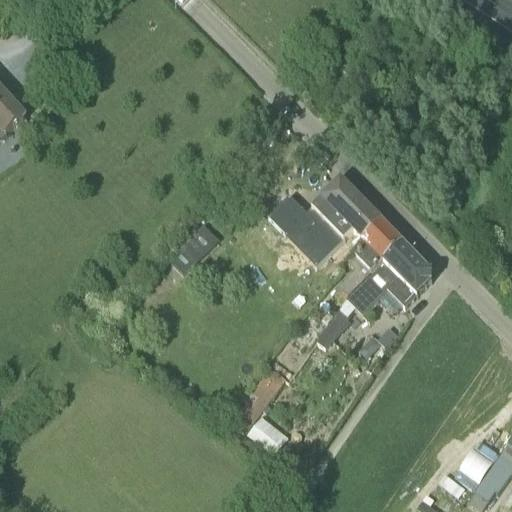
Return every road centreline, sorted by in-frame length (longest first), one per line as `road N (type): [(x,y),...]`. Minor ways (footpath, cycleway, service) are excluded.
road 1 (unknown): [(295,113),(0,456)]
road 2 (tertiary): [(458,273),(179,0)]
road 3 (unclassified): [(458,273),(290,511)]
